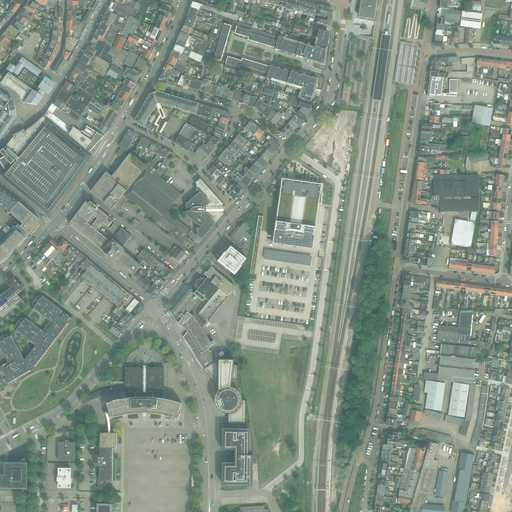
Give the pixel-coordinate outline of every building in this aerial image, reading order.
[(35,1),(34,0),(28,0),(26,5),(38,11),(40,6),(38,5),(33,3),(35,1)] [(91,0),(86,0),(82,0),(82,1),(82,5),(82,6),(83,9),(87,9),(93,13),(98,2),(91,0)] [(138,12),(113,0),(112,0),(107,11),(127,21),(129,16),(135,19),(138,12)] [(113,0),(138,12),(141,4),(135,1),(132,0),(113,0)] [(257,0),(257,2),(256,5),(254,4),(249,19),(254,20),(255,15),(258,16),(261,7),(268,9),(269,7),(270,0),(257,0)] [(288,0),(279,0),(278,6),(277,8),(279,9),(279,10),(281,11),(282,7),(286,8),(288,0)] [(295,0),(293,0),(288,0),(286,8),(285,11),(288,12),(287,15),(290,15),(295,0)] [(301,2),(295,0),(290,15),(294,16),(294,14),(298,15),(301,2)] [(363,0),(361,16),(367,17),(373,18),(375,0),(363,0)] [(451,1),(443,0),(440,0),(439,8),(442,9),(449,10),(450,7),(454,7),(455,4),(450,4),(451,1)] [(19,5),(15,3),(11,1),(9,9),(8,10),(13,13),(19,5)] [(141,4),(138,12),(145,15),(147,11),(148,7),(149,7),(158,10),(169,14),(171,7),(161,4),(160,5),(157,4),(151,3),(143,1),(141,4)] [(469,1),(468,12),(480,14),(481,3),(469,1)] [(192,2),(191,4),(191,5),(190,7),(199,10),(200,8),(201,6),(202,7),(202,5),(201,5),(202,4),(192,2)] [(309,5),(301,2),(298,15),(301,16),(302,13),(306,14),(309,5)] [(39,11),(38,11),(26,5),(23,8),(35,14),(36,15),(39,17),(40,15),(38,13),(39,11)] [(317,7),(309,5),(306,14),(308,15),(310,16),(309,21),(313,22),(314,17),(317,7)] [(320,6),(317,7),(314,17),(315,15),(319,16),(317,23),(323,25),(322,29),(326,30),(327,26),(329,26),(331,25),(333,11),(332,9),(320,6)] [(0,7),(0,11),(3,12),(3,13),(9,17),(12,13),(6,10),(5,10),(0,7)] [(199,10),(190,7),(187,18),(204,25),(213,28),(218,16),(204,12),(204,11),(199,10)] [(35,14),(23,8),(18,15),(28,20),(31,21),(35,14)] [(449,10),(442,9),(439,8),(438,17),(461,21),(462,11),(449,10)] [(83,9),(82,15),(82,17),(83,17),(83,22),(87,24),(90,18),(93,13),(87,9),(83,9)] [(169,14),(158,10),(157,12),(155,11),(154,13),(167,19),(168,18),(169,14)] [(0,11),(0,16),(6,21),(9,17),(3,13),(3,12),(0,11)] [(127,21),(107,11),(103,20),(123,29),(127,21)] [(462,11),(461,21),(460,23),(460,26),(480,29),(482,14),(462,11)] [(152,17),(153,18),(155,19),(166,24),(166,23),(167,19),(154,13),(153,13),(152,17)] [(28,20),(18,15),(15,19),(26,26),(28,23),(33,25),(34,23),(31,21),(28,20)] [(129,16),(127,21),(123,29),(103,20),(96,32),(97,32),(98,33),(98,34),(105,39),(113,43),(111,47),(109,53),(117,57),(121,49),(129,33),(130,34),(131,33),(132,32),(134,33),(138,25),(140,21),(135,19),(129,16)] [(438,17),(437,24),(444,25),(444,22),(452,23),(452,22),(460,23),(461,21),(438,17)] [(154,28),(162,32),(163,29),(165,25),(166,24),(155,19),(153,18),(151,23),(154,24),(155,23),(156,24),(156,25),(154,28)] [(204,25),(187,18),(184,26),(192,29),(196,31),(198,28),(193,26),(194,24),(203,28),(204,25)] [(26,26),(15,19),(12,22),(22,30),(23,30),(26,27),(26,26)] [(76,21),(73,21),(72,32),(74,32),(74,38),(75,39),(78,40),(87,24),(83,22),(82,22),(81,23),(80,23),(76,21)] [(259,29),(259,28),(237,21),(232,38),(254,44),(255,42),(257,34),(258,31),(259,29)] [(22,30),(12,22),(10,25),(20,33),(22,30)] [(229,32),(230,30),(231,26),(220,22),(218,30),(229,33),(229,32)] [(295,24),(293,31),(299,33),(300,33),(302,27),(295,24)] [(13,41),(15,42),(16,41),(15,39),(19,34),(20,33),(10,25),(9,26),(8,28),(1,36),(4,39),(5,38),(7,39),(9,37),(12,39),(13,41)] [(150,26),(149,29),(145,36),(157,42),(162,32),(154,28),(150,26)] [(192,29),(184,26),(183,28),(181,31),(189,35),(190,33),(200,37),(203,38),(205,34),(196,31),(192,29)] [(311,30),(302,27),(300,33),(309,36),(311,30)] [(472,29),(466,28),(464,44),(471,44),(472,29)] [(261,30),(259,29),(258,31),(257,34),(255,42),(254,44),(247,69),(246,72),(245,74),(248,75),(250,76),(252,76),(254,77),(257,78),(259,79),(261,79),(264,80),(266,81),(268,81),(270,82),(273,83),(275,83),(277,84),(280,85),(282,85),(284,86),(289,87),(291,88),(293,89),(313,95),(314,95),(314,94),(314,92),(315,90),(315,89),(316,87),(316,85),(317,83),(318,81),(318,80),(318,79),(319,76),(320,74),(320,72),(321,69),(322,67),(322,65),(323,62),(324,60),(325,58),(325,56),(326,54),(326,52),(327,49),(322,48),(319,47),(316,46),(314,45),(312,45),(309,44),(307,44),(305,43),(303,42),(300,41),(298,41),(296,40),(293,39),(291,39),(289,38),(286,37),(284,37),(282,36),(279,35),(277,35),(275,34),(273,33),(270,32),(268,32),(266,31),(263,30),(261,30)] [(216,37),(227,40),(228,36),(229,34),(229,33),(218,30),(216,37)] [(72,32),(66,31),(65,37),(63,49),(71,52),(78,40),(75,39),(74,38),(72,38),(72,32)] [(181,32),(178,39),(190,44),(205,51),(208,43),(192,36),(191,37),(185,34),(181,32)] [(96,33),(93,38),(111,47),(113,43),(105,39),(98,34),(96,33)] [(140,38),(130,34),(127,40),(137,45),(138,42),(140,38)] [(4,39),(1,36),(0,37),(0,41),(6,46),(6,45),(7,46),(7,45),(12,39),(9,37),(7,39),(5,38),(4,39)] [(157,42),(145,36),(143,40),(147,42),(147,43),(155,47),(157,42)] [(225,47),(225,46),(227,41),(227,40),(216,37),(214,44),(225,47)] [(111,47),(93,38),(91,42),(102,48),(103,49),(102,49),(105,51),(109,53),(111,47)] [(143,40),(140,38),(138,42),(137,45),(142,48),(152,53),(155,47),(147,43),(147,42),(143,40)] [(190,44),(178,39),(175,45),(194,53),(195,51),(188,47),(190,44)] [(141,56),(149,59),(152,53),(142,48),(137,45),(127,40),(124,47),(130,50),(130,49),(141,55),(141,56)] [(102,48),(91,42),(89,46),(114,62),(116,59),(117,57),(109,53),(105,51),(102,49),(103,49),(102,48)] [(223,53),(224,51),(225,47),(214,44),(212,50),(223,54),(223,53)] [(203,56),(194,53),(175,45),(173,50),(188,57),(201,63),(203,56)] [(47,50),(47,51),(54,54),(56,51),(46,46),(44,48),(47,50)] [(114,62),(89,46),(86,50),(97,56),(99,58),(111,65),(112,66),(114,62)] [(71,52),(63,49),(62,53),(61,58),(66,61),(71,52)] [(128,53),(121,49),(117,57),(116,59),(123,63),(128,66),(141,73),(149,59),(141,56),(141,55),(130,49),(130,50),(128,53)] [(97,56),(86,50),(83,55),(94,61),(96,58),(98,59),(99,58),(97,56)] [(187,64),(190,65),(191,63),(188,62),(186,61),(188,57),(173,50),(170,56),(185,63),(187,64)] [(223,54),(212,50),(210,58),(220,61),(221,61),(222,57),(223,54)] [(94,61),(83,55),(79,62),(104,77),(111,65),(99,58),(98,59),(96,58),(94,61)] [(175,68),(184,71),(186,66),(187,64),(185,63),(170,56),(167,62),(167,63),(166,64),(175,68)] [(224,68),(232,70),(235,59),(234,58),(232,58),(228,57),(228,56),(227,57),(228,57),(224,68)] [(458,62),(457,56),(433,59),(432,60),(431,66),(440,67),(440,62),(446,62),(447,66),(452,65),(452,63),(458,62)] [(23,103),(36,105),(45,93),(47,95),(54,84),(42,76),(44,73),(21,58),(14,67),(10,64),(1,75),(0,74),(0,83),(15,94),(22,103),(23,103)] [(42,58),(40,61),(49,66),(50,62),(43,58),(42,58)] [(66,61),(61,58),(52,71),(57,74),(66,61)] [(240,70),(246,72),(247,69),(249,60),(247,60),(243,58),(242,58),(242,59),(241,61),(242,61),(239,70),(240,70)] [(123,63),(116,59),(114,62),(112,66),(110,68),(119,74),(135,84),(140,75),(141,73),(128,66),(126,70),(122,66),(123,63)] [(239,72),(240,70),(239,70),(242,61),(241,61),(238,60),(236,59),(235,59),(232,70),(239,72)] [(49,66),(40,61),(38,64),(41,67),(45,70),(49,66)] [(511,63),(506,62),(505,72),(503,72),(503,75),(507,75),(508,69),(511,70),(511,63)] [(79,63),(76,68),(94,79),(97,75),(88,69),(83,65),(79,63)] [(166,64),(164,68),(181,76),(181,75),(182,76),(184,72),(183,72),(184,71),(175,68),(166,64)] [(94,79),(76,68),(73,72),(96,86),(98,88),(100,86),(101,84),(99,82),(94,79)] [(119,74),(110,68),(107,73),(111,76),(124,84),(132,89),(135,84),(119,74)] [(181,76),(164,68),(162,72),(170,76),(171,76),(172,74),(179,78),(178,80),(179,80),(181,76)] [(96,86),(73,72),(71,76),(78,80),(78,79),(82,82),(94,90),(96,86)] [(159,82),(173,86),(174,86),(174,85),(174,84),(177,85),(178,84),(179,80),(178,80),(177,79),(175,82),(172,81),(172,82),(167,80),(170,76),(162,72),(161,75),(160,76),(159,77),(159,78),(158,80),(159,82)] [(187,73),(186,73),(184,76),(182,76),(181,75),(181,76),(179,80),(178,84),(179,85),(180,85),(181,85),(182,85),(183,85),(186,76),(187,73)] [(78,80),(71,76),(68,80),(75,85),(75,86),(80,89),(91,97),(92,96),(91,95),(94,90),(82,82),(78,79),(78,80)] [(124,84),(111,76),(109,81),(120,88),(130,94),(132,89),(124,84)] [(197,77),(192,76),(191,78),(189,87),(189,88),(190,88),(191,89),(191,88),(192,88),(194,89),(197,77)] [(207,76),(206,79),(203,78),(202,82),(200,87),(199,91),(200,91),(201,91),(202,92),(202,91),(205,92),(208,82),(209,77),(207,76)] [(213,76),(210,76),(209,77),(208,82),(205,92),(210,94),(213,82),(211,81),(213,76)] [(457,97),(458,80),(449,79),(449,94),(443,94),(445,78),(430,77),(428,92),(427,95),(427,96),(428,96),(434,96),(457,97)] [(217,80),(214,79),(213,82),(210,94),(215,95),(218,86),(218,85),(216,84),(217,80)] [(230,81),(226,80),(225,84),(221,97),(227,99),(229,91),(230,90),(232,83),(229,82),(230,81)] [(75,86),(67,81),(63,88),(75,96),(80,89),(75,86)] [(248,81),(247,85),(244,84),(243,90),(245,90),(244,94),(242,93),(239,102),(247,105),(251,93),(254,82),(248,81)] [(219,82),(218,85),(218,86),(215,95),(216,96),(217,96),(218,96),(221,97),(225,84),(219,82)] [(238,84),(236,83),(236,85),(235,85),(233,89),(232,92),(229,91),(227,99),(233,100),(236,91),(236,88),(238,84)] [(75,96),(63,88),(56,98),(71,109),(81,116),(84,112),(87,107),(92,97),(91,97),(80,89),(75,96)] [(130,94),(120,88),(115,95),(116,96),(125,102),(130,94)] [(236,88),(236,91),(233,100),(235,101),(236,102),(237,103),(238,102),(239,102),(242,93),(243,90),(236,88)] [(0,138),(5,132),(6,131),(15,117),(12,100),(9,98),(0,91),(0,138)] [(134,121),(135,121),(143,127),(157,104),(158,103),(211,118),(212,115),(214,108),(213,108),(157,92),(150,94),(146,101),(134,121)] [(254,94),(251,93),(247,105),(248,105),(248,106),(250,106),(251,106),(253,106),(258,97),(255,96),(254,97),(254,94)] [(313,102),(312,102),(300,98),(298,98),(291,95),(288,103),(289,104),(292,104),(298,106),(310,110),(313,102)] [(125,102),(116,96),(112,101),(113,101),(114,102),(122,106),(125,102)] [(106,106),(92,97),(87,107),(104,119),(101,123),(109,129),(112,124),(112,123),(117,114),(118,114),(108,108),(107,107),(106,106)] [(255,105),(254,107),(255,108),(256,109),(257,110),(258,110),(264,103),(261,101),(262,99),(260,97),(257,101),(255,105)] [(71,109),(56,98),(53,104),(77,122),(81,116),(71,109)] [(272,102),(270,100),(268,102),(266,105),(264,103),(258,110),(258,111),(259,112),(260,112),(262,114),(268,107),(272,102)] [(114,102),(113,101),(111,104),(108,103),(106,106),(107,107),(108,108),(118,114),(122,106),(114,102)] [(278,103),(276,106),(271,112),(267,118),(269,119),(269,120),(270,121),(271,121),(278,113),(276,112),(277,109),(280,105),(278,103)] [(44,116),(68,136),(74,127),(77,122),(53,104),(48,111),(44,116)] [(276,106),(274,104),(270,108),(268,107),(262,114),(263,114),(263,115),(264,116),(265,116),(267,118),(271,112),(276,106)] [(450,105),(431,105),(432,105),(432,107),(431,107),(430,108),(430,110),(431,111),(433,111),(433,115),(440,115),(440,108),(445,108),(445,109),(450,109),(450,105)] [(473,105),(471,123),(484,126),(489,126),(490,121),(492,112),(492,108),(473,105)] [(310,110),(298,106),(297,107),(300,109),(299,111),(301,112),(306,116),(311,110),(310,110)] [(216,113),(220,114),(219,117),(221,117),(229,119),(230,114),(230,113),(214,108),(212,115),(214,115),(215,115),(216,113)] [(294,110),(296,112),(297,113),(296,115),(302,121),(306,116),(301,112),(299,111),(296,108),(294,110)] [(294,117),(286,111),(285,113),(299,125),(302,121),(296,115),(294,117)] [(285,113),(283,112),(280,115),(278,113),(271,121),(276,125),(277,122),(279,121),(279,120),(283,115),(285,113)] [(299,125),(285,113),(283,115),(285,117),(290,122),(288,124),(295,130),(299,125)] [(204,131),(207,124),(191,115),(187,122),(204,131)] [(103,136),(102,135),(87,126),(83,131),(82,130),(81,132),(79,131),(74,127),(68,136),(44,116),(39,120),(40,120),(29,129),(29,128),(25,132),(24,130),(14,136),(15,137),(14,139),(5,150),(4,149),(1,152),(4,156),(4,157),(0,159),(0,161),(2,165),(5,170),(1,175),(14,186),(17,188),(16,188),(17,189),(20,191),(23,193),(23,194),(26,196),(26,197),(27,196),(29,198),(29,199),(30,199),(32,201),(33,202),(35,204),(36,204),(38,206),(39,207),(42,209),(41,209),(42,210),(42,209),(45,211),(44,212),(49,215),(52,212),(51,212),(53,209),(54,209),(54,208),(56,206),(56,205),(58,202),(59,203),(59,202),(61,199),(63,196),(64,196),(64,195),(66,193),(66,192),(68,190),(69,189),(70,186),(71,186),(73,183),(74,183),(73,182),(75,180),(76,179),(78,176),(78,175),(80,173),(81,172),(83,169),(83,170),(83,169),(85,166),(85,165),(87,163),(88,162),(87,162),(89,159),(90,160),(90,159),(92,156),(92,155),(88,152),(83,159),(81,157),(78,155),(83,148),(83,147),(84,147),(85,146),(86,146),(87,145),(88,145),(89,145),(90,145),(91,145),(92,145),(93,145),(103,136)] [(86,120),(81,116),(77,122),(74,127),(79,131),(86,120)] [(453,117),(453,118),(453,121),(453,131),(457,131),(457,121),(463,122),(463,117),(453,117)] [(101,123),(95,119),(92,124),(94,125),(98,128),(98,129),(105,133),(105,134),(109,129),(101,123)] [(213,120),(210,120),(210,122),(215,123),(214,126),(216,127),(225,130),(227,125),(215,121),(213,120)] [(286,126),(279,120),(279,121),(277,122),(291,134),(295,130),(288,124),(286,126)] [(249,122),(244,128),(248,132),(255,125),(251,121),(249,122)] [(291,134),(277,122),(276,125),(279,127),(283,130),(281,133),(287,138),(288,138),(291,134)] [(196,128),(186,123),(177,138),(174,143),(183,148),(196,128)] [(259,128),(255,125),(248,132),(253,136),(253,135),(259,128)] [(225,130),(216,127),(215,129),(208,127),(208,129),(223,135),(225,130)] [(201,131),(196,128),(183,148),(188,151),(191,147),(193,144),(191,143),(195,135),(197,137),(198,136),(200,133),(201,131)] [(264,132),(259,128),(253,135),(256,138),(255,139),(257,140),(260,137),(261,136),(264,132)] [(488,129),(483,128),(479,148),(485,149),(488,129)] [(501,128),(500,133),(500,134),(503,135),(510,136),(511,130),(501,128)] [(223,135),(208,129),(206,134),(209,135),(210,133),(214,134),(215,135),(214,137),(221,141),(223,135)] [(130,130),(129,130),(128,131),(125,135),(134,141),(136,138),(138,134),(130,130)] [(249,142),(239,134),(236,138),(246,146),(249,142)] [(134,141),(125,135),(122,141),(133,148),(135,145),(132,144),(134,141)] [(211,139),(210,141),(216,146),(221,141),(214,137),(209,135),(207,136),(210,138),(211,139)] [(206,142),(198,136),(197,137),(196,138),(200,140),(199,140),(204,144),(212,151),(216,146),(210,141),(207,143),(206,142)] [(280,145),(268,136),(266,139),(265,141),(267,142),(277,150),(280,147),(280,145)] [(147,139),(143,138),(142,137),(140,139),(136,149),(141,151),(147,139)] [(246,146),(236,138),(233,141),(242,150),(243,149),(246,146)] [(153,143),(147,139),(141,151),(139,155),(137,159),(139,161),(144,152),(147,153),(153,143)] [(204,144),(199,140),(199,141),(200,142),(199,144),(201,146),(199,148),(208,155),(212,151),(204,144)] [(428,141),(421,140),(420,145),(439,148),(439,145),(428,143),(428,141)] [(133,148),(122,141),(119,146),(121,148),(127,151),(129,148),(131,150),(133,148)] [(242,150),(233,141),(230,145),(240,153),(241,151),(247,156),(248,154),(247,153),(243,149),(242,150)] [(277,150),(267,142),(265,144),(266,146),(265,147),(274,155),(277,150)] [(158,145),(153,143),(147,153),(146,155),(149,157),(151,152),(154,153),(158,145)] [(164,149),(158,145),(154,153),(157,155),(151,163),(154,166),(158,160),(158,159),(160,157),(160,156),(164,149)] [(240,153),(230,145),(227,149),(234,154),(237,157),(240,153)] [(439,148),(420,145),(418,154),(426,154),(431,155),(431,150),(438,151),(439,148)] [(208,155),(199,148),(196,152),(194,149),(191,147),(188,151),(190,154),(193,156),(195,158),(197,161),(200,163),(202,163),(205,160),(208,155)] [(274,155),(265,147),(263,149),(262,148),(261,149),(260,148),(259,149),(260,150),(270,159),(274,155)] [(106,173),(105,174),(127,191),(142,171),(143,172),(148,167),(146,166),(139,161),(137,159),(134,156),(133,155),(132,155),(130,153),(127,151),(121,148),(117,153),(128,161),(125,164),(121,161),(112,171),(115,173),(112,177),(107,173),(106,173)] [(170,152),(164,149),(160,156),(160,157),(158,159),(161,161),(160,163),(158,166),(159,167),(163,162),(166,158),(170,152)] [(234,154),(227,149),(222,154),(233,162),(235,159),(232,157),(234,154)] [(270,159),(260,150),(258,152),(262,155),(260,157),(267,163),(270,159)] [(155,173),(160,177),(169,166),(175,155),(170,152),(166,158),(163,162),(159,167),(155,173)] [(255,157),(250,153),(248,154),(250,156),(253,158),(263,167),(267,163),(260,157),(258,159),(255,156),(255,157)] [(233,162),(222,154),(218,158),(222,162),(226,165),(228,162),(231,164),(233,162)] [(253,158),(251,160),(255,163),(253,165),(260,171),(263,167),(253,158)] [(215,167),(215,166),(213,165),(208,171),(208,172),(210,174),(210,175),(212,176),(217,169),(220,166),(222,164),(220,162),(219,164),(218,163),(215,167)] [(249,170),(241,163),(239,165),(244,169),(244,170),(245,170),(243,173),(252,181),(256,176),(249,170)] [(253,165),(250,163),(248,166),(251,168),(249,170),(256,176),(260,171),(253,165)] [(226,168),(224,166),(222,169),(221,169),(219,171),(217,169),(212,176),(216,181),(223,171),(224,171),(226,168)] [(168,211),(172,206),(181,194),(160,177),(155,173),(150,170),(148,167),(143,172),(142,171),(127,191),(123,195),(126,197),(141,210),(146,215),(157,224),(168,211)] [(230,170),(229,170),(227,172),(226,171),(225,173),(223,171),(216,181),(220,185),(221,183),(231,171),(230,170)] [(237,173),(234,170),(232,173),(248,185),(252,181),(243,173),(241,175),(237,173)] [(248,185),(232,173),(231,175),(235,179),(237,181),(235,183),(244,190),(248,185)] [(112,209),(113,208),(123,195),(127,191),(105,174),(98,183),(97,182),(95,185),(96,186),(92,191),(91,191),(91,192),(92,192),(107,204),(106,204),(112,209)] [(444,175),(434,175),(434,178),(434,196),(437,196),(437,206),(440,206),(440,212),(466,212),(471,212),(477,212),(479,212),(479,180),(479,175),(473,175),(467,175),(447,176),(447,175),(444,175)] [(186,215),(200,227),(199,228),(198,228),(198,227),(197,227),(197,228),(196,228),(196,229),(197,230),(197,235),(196,235),(202,240),(224,214),(222,212),(223,211),(223,207),(222,206),(224,205),(200,178),(195,183),(196,184),(196,189),(196,190),(196,191),(197,192),(198,191),(199,190),(200,191),(186,204),(186,205),(185,206),(186,207),(186,208),(187,208),(188,208),(189,208),(190,209),(190,210),(189,211),(188,211),(187,211),(186,211),(186,212),(186,213),(186,214),(186,215)] [(281,185),(273,243),(312,249),(319,204),(321,203),(322,193),(320,193),(322,184),(294,180),(294,181),(283,180),(282,186),(281,185)] [(232,186),(227,181),(225,184),(229,187),(239,196),(244,190),(235,183),(232,186)] [(414,181),(413,188),(421,189),(430,190),(430,187),(423,186),(423,182),(419,182),(414,181)] [(0,203),(5,208),(4,209),(8,212),(8,211),(14,215),(11,218),(18,224),(30,234),(31,235),(40,225),(39,225),(39,220),(39,219),(20,203),(20,202),(18,201),(13,202),(13,199),(2,190),(2,189),(0,187),(0,203)] [(229,187),(227,190),(228,191),(227,193),(233,200),(235,200),(238,197),(239,196),(229,187)] [(126,197),(123,195),(113,208),(116,211),(119,208),(125,200),(124,199),(126,197)] [(412,197),(411,203),(419,204),(419,203),(426,204),(437,206),(437,196),(434,196),(431,196),(431,200),(420,199),(412,197)] [(86,201),(70,223),(71,224),(70,225),(82,236),(83,235),(132,276),(136,272),(141,266),(137,262),(136,262),(132,259),(133,259),(132,258),(132,259),(128,255),(124,252),(124,251),(125,250),(122,247),(131,236),(122,228),(113,239),(105,231),(104,232),(100,228),(104,223),(108,227),(113,221),(98,208),(98,207),(90,201),(89,203),(86,201)] [(491,203),(490,212),(496,212),(497,210),(500,210),(500,204),(491,203)] [(168,211),(157,224),(188,249),(194,243),(186,236),(191,231),(171,214),(168,211)] [(477,212),(471,212),(470,222),(455,219),(454,224),(451,245),(471,248),(477,212)] [(499,213),(496,212),(490,212),(489,216),(486,216),(486,219),(495,220),(498,220),(499,217),(499,213)] [(258,216),(255,238),(260,238),(263,216),(258,216)] [(133,221),(130,224),(136,228),(140,223),(136,219),(134,222),(133,221)] [(248,233),(247,232),(250,228),(244,223),(244,224),(240,227),(239,226),(229,237),(231,239),(237,244),(238,245),(240,247),(244,242),(246,245),(241,251),(247,256),(251,236),(247,233),(248,233)] [(0,266),(6,261),(9,258),(15,252),(17,250),(25,241),(26,240),(31,235),(30,234),(18,224),(12,230),(10,233),(3,240),(0,243),(0,266)] [(49,243),(63,256),(67,251),(71,246),(70,244),(63,239),(58,245),(52,239),(49,243)] [(417,240),(406,239),(405,245),(416,246),(419,247),(420,244),(416,244),(417,240)] [(64,257),(63,256),(49,243),(45,247),(60,261),(64,257)] [(68,259),(76,250),(71,246),(67,251),(69,253),(66,257),(68,259)] [(175,246),(173,248),(176,251),(173,256),(179,261),(185,254),(175,246)] [(225,251),(225,252),(223,255),(222,255),(217,261),(235,275),(243,265),(242,264),(247,259),(231,246),(226,252),(225,251)] [(59,262),(60,261),(45,247),(41,251),(51,261),(53,259),(61,266),(62,265),(59,262)] [(144,248),(138,255),(135,258),(137,260),(140,257),(141,258),(141,259),(142,260),(148,252),(144,248)] [(77,259),(81,254),(76,250),(68,259),(70,261),(74,257),(77,259)] [(312,256),(265,250),(264,259),(310,266),(312,256)] [(413,252),(404,250),(404,256),(406,257),(412,258),(418,259),(421,259),(425,259),(427,260),(427,258),(418,256),(419,256),(413,255),(413,252)] [(49,263),(51,261),(41,251),(37,256),(54,271),(56,269),(49,263)] [(152,255),(148,252),(142,260),(142,261),(143,260),(145,261),(142,264),(144,266),(152,255)] [(77,270),(80,266),(79,266),(86,258),(81,254),(77,259),(76,260),(79,262),(74,268),(77,270)] [(157,259),(152,255),(144,266),(146,267),(148,264),(151,266),(157,259)] [(55,272),(54,271),(37,256),(33,260),(41,271),(45,267),(53,274),(55,272)] [(64,298),(80,279),(82,276),(92,264),(92,263),(86,258),(79,266),(80,266),(77,270),(58,293),(64,298)] [(160,262),(157,259),(151,266),(150,267),(149,269),(151,271),(152,273),(160,262)] [(491,260),(489,260),(488,263),(487,263),(487,266),(483,265),(482,272),(488,273),(489,266),(490,263),(491,263),(491,261),(491,260)] [(165,266),(160,262),(152,273),(153,273),(155,275),(157,276),(165,266)] [(110,300),(117,306),(121,302),(128,293),(121,288),(121,287),(114,281),(114,282),(106,275),(106,274),(99,269),(98,269),(92,264),(82,276),(89,282),(98,289),(97,289),(105,295),(111,300),(110,300)] [(169,269),(165,266),(157,276),(161,280),(169,269)] [(202,278),(201,278),(200,278),(199,279),(198,279),(198,280),(197,281),(196,281),(196,282),(196,283),(195,284),(195,285),(196,286),(191,291),(172,313),(174,314),(179,319),(179,318),(180,317),(182,319),(178,323),(188,331),(183,337),(186,339),(185,341),(197,361),(198,361),(200,363),(199,364),(202,369),(203,369),(203,368),(218,359),(219,359),(220,358),(216,351),(214,353),(212,350),(211,350),(210,351),(208,348),(209,348),(210,347),(210,346),(215,343),(213,341),(211,342),(202,328),(207,322),(198,314),(219,289),(227,296),(235,287),(214,269),(212,268),(208,273),(206,272),(204,274),(205,275),(202,278)] [(174,273),(169,269),(161,280),(165,283),(166,283),(165,283),(174,273)] [(141,270),(138,274),(136,272),(132,276),(130,279),(135,283),(140,275),(143,272),(141,270)] [(145,279),(140,275),(135,283),(139,286),(145,279)] [(151,280),(149,282),(143,289),(147,293),(151,297),(154,297),(160,289),(163,286),(165,283),(161,280),(157,276),(155,275),(153,277),(151,280)] [(151,280),(147,277),(145,279),(139,286),(143,289),(149,282),(151,280)] [(0,312),(2,311),(3,312),(4,312),(5,312),(7,311),(8,310),(9,309),(9,308),(10,307),(10,306),(10,305),(9,305),(21,296),(19,293),(23,290),(15,279),(14,278),(8,283),(11,288),(3,295),(2,294),(0,296),(0,312)] [(82,281),(80,279),(64,298),(61,302),(64,304),(82,281)] [(411,282),(402,281),(401,287),(403,287),(418,289),(418,286),(413,285),(413,282),(411,282)] [(502,289),(496,288),(496,295),(494,302),(497,303),(498,295),(501,296),(502,289)] [(508,290),(502,289),(501,296),(501,300),(500,304),(500,305),(500,308),(502,308),(502,306),(502,303),(503,303),(504,300),(505,300),(505,296),(508,296),(508,290)] [(135,298),(128,293),(121,302),(117,306),(115,308),(122,314),(127,307),(135,298)] [(0,388),(7,384),(31,370),(28,365),(29,363),(34,367),(72,318),(64,313),(61,317),(58,316),(62,311),(42,296),(39,301),(36,304),(33,308),(50,321),(53,323),(45,333),(43,331),(26,318),(22,323),(19,326),(16,330),(36,345),(25,359),(11,336),(10,336),(5,339),(1,341),(0,341),(0,347),(8,362),(10,365),(5,368),(3,365),(0,359),(0,388)] [(139,302),(135,298),(127,307),(122,314),(125,317),(129,313),(130,313),(139,302)] [(410,300),(402,299),(400,307),(413,309),(414,309),(414,306),(412,306),(413,303),(413,301),(410,300)] [(144,306),(139,302),(130,313),(132,316),(135,312),(139,315),(144,308),(144,306)] [(125,317),(122,314),(115,308),(112,312),(121,320),(129,326),(132,322),(125,317)] [(472,315),(473,310),(460,311),(458,328),(470,329),(472,318),(472,315)] [(121,320),(112,312),(109,316),(110,317),(112,318),(113,319),(125,330),(129,326),(121,320)] [(129,313),(125,317),(132,322),(135,318),(132,316),(130,313),(129,313)] [(113,319),(111,321),(114,323),(112,325),(122,334),(125,330),(113,319)] [(410,325),(401,324),(400,329),(423,333),(424,328),(424,327),(417,326),(417,329),(410,328),(410,325)] [(122,334),(112,325),(109,329),(119,338),(122,334)] [(469,341),(470,329),(458,328),(439,325),(437,337),(469,341)] [(423,333),(400,329),(399,335),(408,336),(409,333),(417,334),(417,337),(423,338),(423,333)] [(469,341),(437,337),(437,342),(441,343),(441,345),(476,349),(489,351),(490,350),(491,345),(487,344),(487,343),(469,341)] [(410,347),(397,345),(397,351),(405,352),(406,349),(412,350),(412,353),(413,354),(419,354),(420,349),(415,348),(410,347)] [(476,349),(441,345),(440,354),(475,358),(476,349)] [(510,349),(509,354),(511,354),(511,346),(504,345),(503,347),(510,349)] [(507,355),(507,357),(506,360),(511,361),(511,354),(509,354),(500,351),(499,356),(504,357),(505,355),(507,355)] [(475,358),(440,354),(438,374),(438,375),(452,377),(451,382),(468,384),(473,384),(474,375),(475,358)] [(234,359),(218,359),(203,368),(203,369),(204,368),(207,373),(207,374),(208,376),(216,385),(215,386),(215,387),(214,388),(218,391),(217,392),(216,393),(216,394),(215,395),(218,396),(218,398),(218,400),(218,402),(219,405),(220,407),(221,408),(223,409),(221,411),(222,412),(223,412),(224,413),(226,413),(227,413),(228,413),(228,423),(245,423),(246,400),(240,400),(240,398),(239,396),(238,394),(237,392),(236,391),(234,390),(232,389),(231,388),(232,380),(238,380),(238,365),(233,365),(234,359)] [(144,413),(148,413),(152,413),(155,413),(160,414),(165,415),(169,416),(174,417),(178,419),(180,413),(179,413),(182,403),(179,402),(174,401),(164,399),(153,397),(153,392),(164,392),(164,367),(157,367),(155,367),(148,367),(145,367),(141,367),(134,367),(132,367),(125,367),(125,392),(136,392),(136,397),(131,398),(125,398),(120,399),(115,400),(110,402),(107,403),(109,411),(110,412),(108,413),(110,418),(115,417),(119,416),(122,415),(127,414),(132,413),(137,413),(141,413),(144,413)] [(438,375),(438,374),(424,373),(423,379),(451,382),(452,377),(438,375)] [(445,383),(426,380),(424,392),(427,393),(425,408),(441,411),(445,383)] [(469,384),(453,383),(448,415),(465,418),(469,384)] [(113,387),(110,388),(103,390),(98,392),(93,393),(88,396),(90,401),(95,399),(98,398),(102,396),(105,395),(109,394),(114,393),(120,391),(119,386),(113,387)] [(499,387),(497,394),(500,394),(509,396),(510,389),(501,387),(499,387)] [(497,394),(494,393),(493,396),(500,398),(500,401),(507,403),(509,396),(500,394),(497,394)] [(496,408),(506,409),(507,403),(500,401),(498,401),(496,408)] [(411,405),(405,404),(404,409),(404,412),(403,415),(410,416),(411,410),(410,409),(411,405)] [(506,409),(496,408),(496,410),(498,411),(497,414),(504,416),(506,409)] [(410,417),(409,420),(419,422),(421,412),(411,410),(410,416),(410,417)] [(396,414),(388,413),(387,419),(397,420),(401,421),(402,418),(395,417),(396,414)] [(497,417),(496,420),(496,421),(503,422),(504,416),(497,414),(496,414),(496,417),(497,417)] [(397,420),(387,419),(386,425),(399,427),(400,424),(396,423),(397,420)] [(496,420),(488,419),(488,422),(495,423),(494,427),(502,428),(503,422),(496,421),(496,420)] [(250,429),(245,429),(245,423),(228,423),(228,428),(222,428),(222,450),(234,450),(234,459),(234,463),(222,463),(222,484),(250,484),(250,458),(253,458),(253,455),(250,455),(250,429)] [(495,429),(494,436),(502,437),(503,431),(495,429)] [(387,441),(397,442),(398,433),(389,432),(387,441)] [(116,433),(108,433),(99,433),(98,456),(95,455),(95,466),(98,466),(98,481),(111,481),(111,444),(115,444),(116,433)] [(502,437),(494,436),(493,442),(501,444),(502,437)] [(57,460),(73,461),(73,442),(68,442),(68,440),(64,440),(64,442),(57,442),(57,460)] [(387,445),(383,444),(382,450),(392,451),(393,449),(396,449),(396,446),(397,442),(387,441),(387,445)] [(430,442),(425,459),(416,492),(409,511),(423,511),(424,504),(434,469),(435,469),(436,469),(438,462),(433,461),(436,450),(438,444),(430,442)] [(501,444),(493,442),(492,446),(488,445),(488,448),(499,451),(501,444)] [(407,451),(402,450),(398,450),(398,452),(403,453),(406,453),(405,460),(403,472),(402,472),(402,475),(400,483),(400,488),(398,503),(410,505),(411,498),(412,498),(420,473),(424,459),(422,459),(425,450),(421,449),(416,447),(416,445),(409,444),(408,448),(407,451)] [(381,457),(390,458),(398,459),(399,456),(391,455),(391,452),(382,451),(381,457)] [(450,511),(464,511),(474,455),(461,453),(450,511)] [(390,458),(381,457),(381,463),(398,465),(398,463),(394,463),(394,462),(389,462),(390,458)] [(1,482),(0,481),(0,488),(27,489),(27,470),(29,470),(27,466),(27,463),(26,463),(25,458),(17,462),(17,463),(13,463),(12,463),(13,462),(13,461),(9,461),(9,462),(9,463),(6,463),(4,463),(4,475),(1,475),(1,482)] [(486,466),(482,465),(481,468),(485,469),(484,472),(493,474),(494,467),(486,466)] [(58,477),(58,481),(59,481),(58,487),(71,487),(71,468),(59,468),(59,477),(58,477)] [(482,478),(483,478),(491,480),(493,474),(484,472),(483,472),(482,478)] [(490,486),(481,485),(480,491),(489,493),(488,492),(489,487),(490,487),(490,486)] [(483,494),(481,500),(489,502),(490,495),(483,494)] [(489,502),(481,500),(480,507),(487,508),(489,502)] [(97,511),(112,511),(112,503),(97,503),(97,511)]
